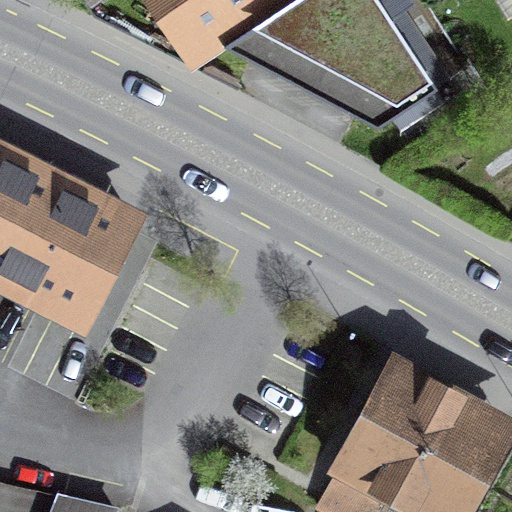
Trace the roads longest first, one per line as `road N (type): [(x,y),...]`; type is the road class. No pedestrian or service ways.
road 1 (secondary): [(5,53),(210,150),(511,321)]
road 2 (unknown): [(0,434),(99,430),(158,411),(210,372),(299,200)]
